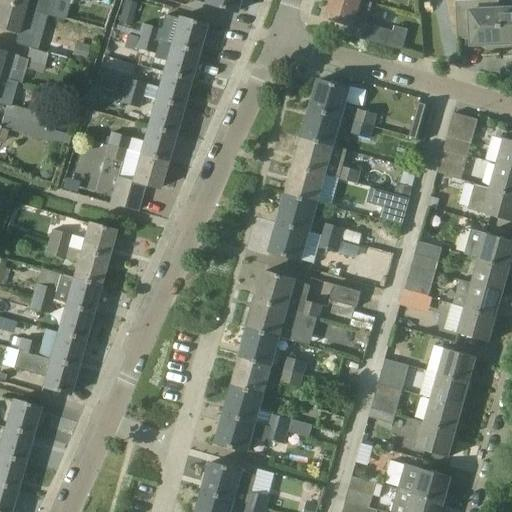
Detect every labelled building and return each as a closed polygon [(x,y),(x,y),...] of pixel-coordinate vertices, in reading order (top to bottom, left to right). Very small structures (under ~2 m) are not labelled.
[(47,15),(51,0),(0,0),(0,1),(40,13),(47,15)] [(239,0),(206,0),(205,4),(236,13),(239,0)] [(371,2),(364,0),(333,0),(328,19),(364,29),(362,39),(403,50),(408,29),(395,26),(394,31),(368,24),(374,3),(371,2)] [(497,0),(456,2),(458,35),(472,34),(472,45),(483,44),(483,48),(501,47),(499,10),(498,0),(497,0)] [(18,34),(34,38),(34,36),(40,13),(0,1),(0,29),(18,34)] [(511,8),(499,10),(501,47),(511,46),(511,8)] [(132,17),(134,13),(121,10),(120,14),(118,21),(130,25),(132,17)] [(172,45),(198,52),(206,25),(180,17),(174,37),(172,45)] [(140,36),(158,41),(161,29),(144,24),(140,36)] [(34,38),(31,48),(49,53),(51,41),(34,36),(34,38)] [(139,49),(141,49),(154,53),(158,41),(140,36),(137,48),(139,49)] [(198,52),(172,45),(164,72),(190,80),(198,52)] [(49,53),(31,48),(28,58),(27,60),(46,65),(49,53)] [(20,83),(26,60),(27,58),(6,52),(6,51),(4,51),(0,49),(0,77),(14,81),(20,83)] [(190,80),(164,72),(160,87),(128,78),(125,90),(143,96),(156,100),(182,107),(188,87),(190,80)] [(0,103),(7,106),(8,104),(14,81),(0,77),(0,103)] [(342,117),(356,121),(374,126),(377,114),(346,105),(351,88),(320,80),(312,108),(342,117)] [(139,108),(143,96),(125,90),(121,103),(139,108)] [(182,107),(156,100),(148,127),(175,134),(180,114),(182,107)] [(435,106),(420,102),(410,136),(425,141),(435,106)] [(50,116),(8,104),(7,106),(4,116),(46,127),(50,116)] [(334,146),(342,117),(312,108),(304,137),(334,146)] [(455,113),(445,148),(469,155),(479,119),(455,113)] [(72,134),(46,127),(4,116),(2,126),(0,125),(0,137),(7,140),(10,129),(69,146),(72,134)] [(374,126),(356,121),(352,133),(371,138),(374,126)] [(175,134),(148,127),(144,142),(113,133),(109,145),(127,150),(167,162),(173,142),(175,134)] [(349,150),(334,146),(304,137),(296,166),(326,174),(340,178),(358,183),(361,171),(344,166),(349,150)] [(511,139),(504,138),(497,163),(511,166),(511,139)] [(164,173),(167,162),(127,150),(109,145),(106,157),(123,162),(111,204),(137,211),(144,185),(159,189),(164,173)] [(465,167),(469,155),(445,148),(441,161),(465,167)] [(462,180),(465,167),(441,161),(438,173),(462,180)] [(511,166),(497,163),(490,188),(511,193),(511,166)] [(53,172),(51,168),(45,166),(41,168),(39,173),(41,177),(47,179),(51,177),(53,172)] [(318,203),(326,174),(296,166),(287,194),(318,203)] [(398,182),(395,193),(409,197),(412,186),(401,183),(400,183),(398,182)] [(511,193),(490,188),(476,184),(469,209),(511,220),(511,193)] [(367,203),(382,207),(386,191),(371,187),(367,203)] [(310,232),(318,203),(287,194),(279,223),(310,232)] [(50,242),(82,250),(108,258),(116,230),(89,223),(85,239),(53,230),(50,242)] [(302,260),(310,232),(279,223),(271,252),(302,260)] [(325,223),(321,235),(341,240),(345,228),(325,223)] [(511,266),(511,239),(486,233),(471,228),(464,253),(479,258),(511,266),(511,267),(511,266)] [(338,253),(341,240),(321,235),(318,247),(338,253)] [(100,285),(108,258),(82,250),(50,242),(46,254),(78,263),(74,278),(100,285)] [(443,249),(419,243),(416,254),(440,260),(443,249)] [(416,254),(413,265),(436,272),(440,260),(416,254)] [(511,266),(479,258),(472,283),(505,292),(511,268),(511,267),(511,266)] [(436,272),(413,265),(409,278),(433,285),(436,272)] [(266,271),(258,300),(302,312),(320,317),(323,305),(307,300),(311,285),(296,281),(296,279),(266,271)] [(100,285),(74,278),(59,274),(55,289),(36,284),(35,287),(33,295),(33,296),(52,301),(66,305),(92,313),(100,285)] [(419,294),(429,297),(433,285),(409,278),(405,290),(419,294)] [(498,316),(505,292),(472,283),(461,280),(454,305),(499,317),(499,316),(498,316)] [(330,300),(356,307),(357,307),(361,292),(334,284),(330,300)] [(401,305),(415,309),(419,294),(405,290),(401,305)] [(49,314),(52,301),(33,296),(29,309),(49,314)] [(280,337),(294,341),(302,312),(258,300),(250,328),(280,337)] [(92,313),(66,305),(63,318),(59,333),(85,340),(92,313)] [(499,318),(499,317),(454,305),(447,330),(491,342),(498,317),(499,318)] [(351,326),(372,332),(376,318),(354,312),(351,326)] [(242,357),(272,365),(280,337),(250,328),(242,357)] [(85,340),(59,333),(46,329),(42,344),(23,339),(19,351),(77,367),(85,340)] [(402,350),(390,346),(387,359),(398,362),(402,350)] [(430,371),(472,383),(473,382),(471,382),(478,357),(437,346),(430,371)] [(69,395),(77,367),(19,351),(16,362),(14,368),(46,377),(43,388),(69,395)] [(307,362),(287,356),(284,369),(303,374),(307,362)] [(272,365),(242,357),(234,386),(264,394),(272,365)] [(383,372),(407,379),(410,368),(386,361),(383,372)] [(300,387),(303,374),(284,369),(281,381),(300,387)] [(472,383),(430,371),(423,396),(433,398),(464,407),(471,383),(472,384),(472,383)] [(407,379),(383,372),(380,383),(403,390),(407,379)] [(403,390),(380,383),(376,396),(400,402),(403,390)] [(226,414),(256,423),(260,410),(264,394),(234,386),(226,414)] [(400,402),(376,396),(373,408),(396,415),(400,402)] [(464,407),(433,398),(426,423),(459,432),(458,431),(464,407)] [(14,400),(6,427),(32,435),(40,407),(14,400)] [(396,415),(373,408),(372,408),(369,417),(394,424),(396,415)] [(248,451),(253,434),(256,423),(226,414),(218,443),(248,451)] [(268,426),(288,432),(291,419),(272,414),(268,426)] [(291,419),(288,432),(303,436),(309,437),(312,425),(291,419)] [(458,433),(459,432),(426,423),(414,420),(407,445),(450,457),(457,432),(458,433)] [(288,432),(268,426),(265,438),(285,443),(288,432)] [(32,435),(6,427),(3,440),(0,448),(0,455),(24,462),(32,435)] [(24,462),(0,455),(0,484),(17,489),(24,462)] [(212,462),(204,491),(235,499),(246,502),(265,507),(281,511),(287,511),(292,499),(268,492),(267,496),(252,491),(256,474),(212,462)] [(398,488),(446,501),(453,476),(405,463),(398,488)] [(366,467),(356,468),(357,476),(367,475),(366,467)] [(376,484),(352,478),(349,489),(373,496),(376,484)] [(10,511),(17,489),(0,484),(0,511),(10,511)] [(446,502),(446,501),(398,488),(391,511),(443,511),(446,503),(447,503),(447,502),(446,502)] [(349,489),(346,501),(370,507),(373,496),(349,489)] [(231,511),(235,499),(204,491),(198,511),(231,511)] [(346,501),(342,511),(368,511),(370,507),(346,501)] [(264,511),(265,507),(246,502),(243,511),(264,511)] [(307,502),(304,511),(317,511),(319,506),(307,502)]
